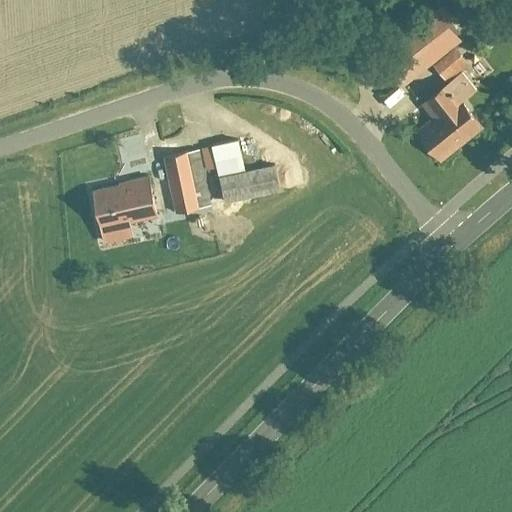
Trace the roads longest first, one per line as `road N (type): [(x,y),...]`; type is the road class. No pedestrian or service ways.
road 1 (residential): [(454,244),(352,128),(298,91),(266,81),(181,90),(0,152)]
road 2 (tertiary): [(454,244),(190,511)]
